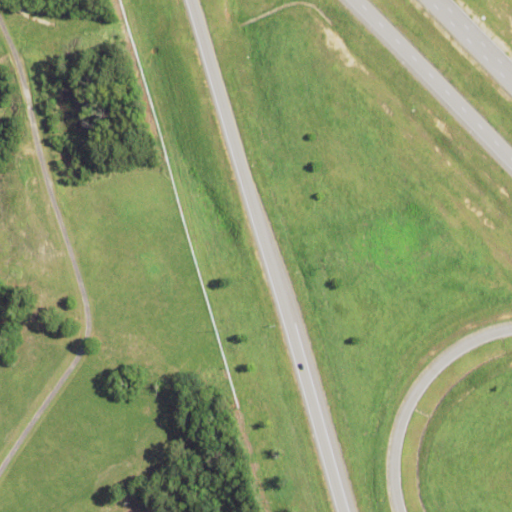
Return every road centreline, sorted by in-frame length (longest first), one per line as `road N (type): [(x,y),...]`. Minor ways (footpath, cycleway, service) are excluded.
road 1 (trunk): [(187,0),(344,511)]
road 2 (trunk): [(397,511),(391,468),(398,427),(418,387),(444,359),(511,328)]
road 3 (trunk): [(350,0),(511,161)]
